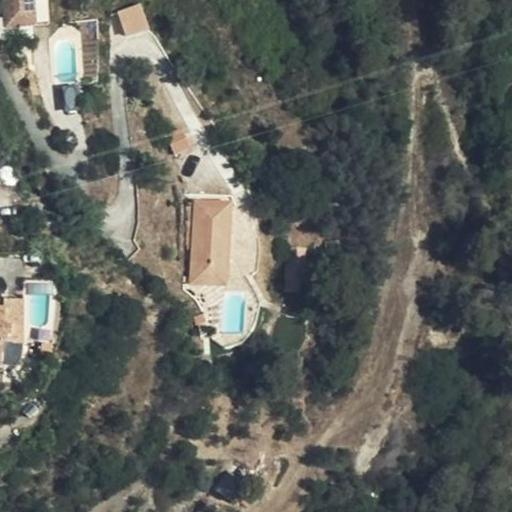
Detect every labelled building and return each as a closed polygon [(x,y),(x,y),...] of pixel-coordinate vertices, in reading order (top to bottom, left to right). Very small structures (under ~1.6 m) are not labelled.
[(12,0),(15,16),(42,13),(40,0),(12,0)] [(57,11),(55,0),(40,0),(42,13),(57,11)] [(128,34),(151,26),(143,1),(120,8),(128,34)] [(214,182),(214,257),(232,256),(232,246),(248,246),(249,183),(214,182)] [(289,246),(289,272),(307,272),(306,245),(289,246)] [(232,256),(214,257),(214,267),(248,267),(248,246),(232,246),(232,256)] [(0,348),(7,349),(18,350),(21,307),(1,305),(0,311),(0,348)]
